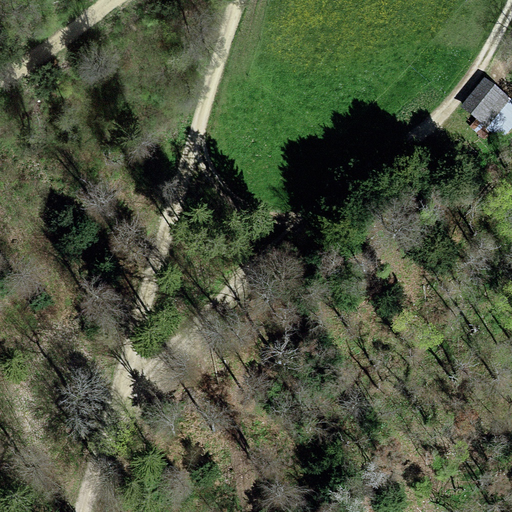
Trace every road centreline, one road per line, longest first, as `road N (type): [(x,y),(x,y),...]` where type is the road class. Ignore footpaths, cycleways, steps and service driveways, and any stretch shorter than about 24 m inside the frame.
road 1 (track): [(511,14),(456,100),(359,201),(208,285),(137,348)]
road 2 (track): [(137,348),(236,0)]
road 3 (track): [(85,511),(137,348)]
road 4 (track): [(292,232),(240,210),(210,176),(195,139)]
road 5 (track): [(111,0),(0,77)]
